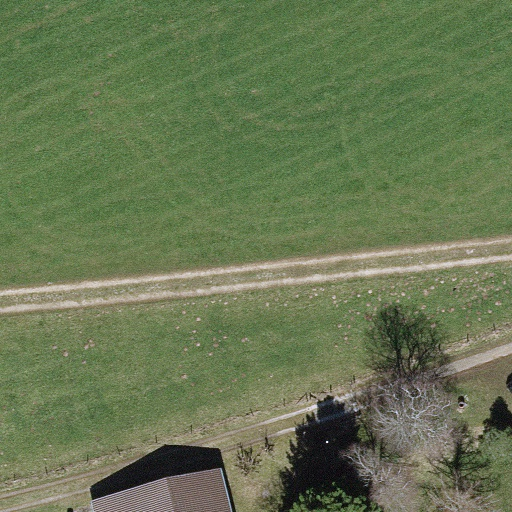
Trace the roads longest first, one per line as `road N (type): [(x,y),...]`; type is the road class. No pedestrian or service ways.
road 1 (track): [(0,301),(511,240)]
road 2 (track): [(28,511),(131,489),(511,370)]
